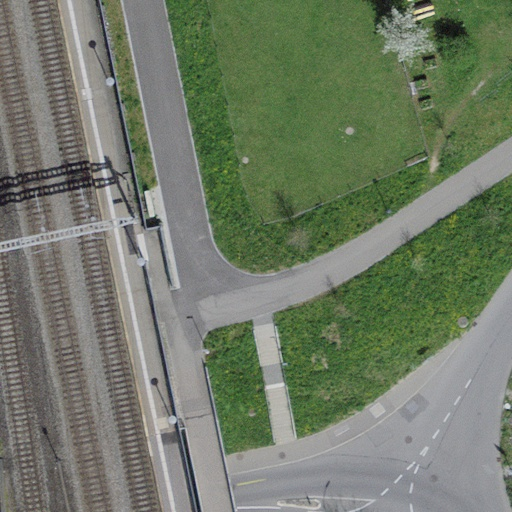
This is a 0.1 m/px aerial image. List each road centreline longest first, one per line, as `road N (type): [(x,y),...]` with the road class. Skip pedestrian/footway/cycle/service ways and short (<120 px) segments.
road 1 (residential): [(384,511),(511,319)]
road 2 (tertiary): [(371,511),(293,502),(214,511)]
